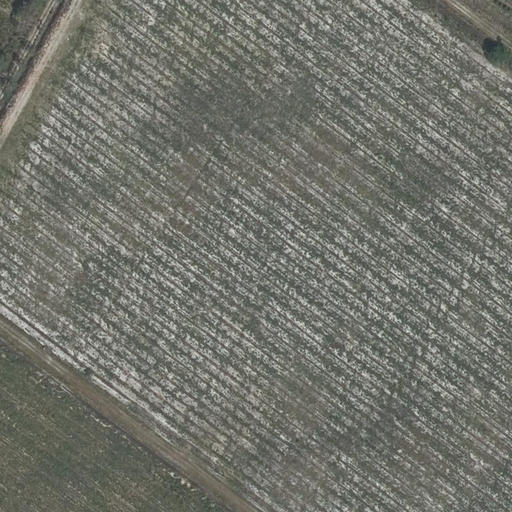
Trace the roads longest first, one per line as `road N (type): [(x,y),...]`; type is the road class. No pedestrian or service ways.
road 1 (track): [(258,511),(0,318)]
road 2 (track): [(0,162),(88,0)]
